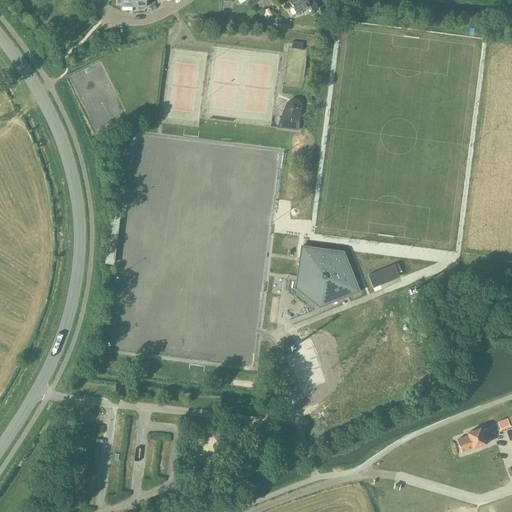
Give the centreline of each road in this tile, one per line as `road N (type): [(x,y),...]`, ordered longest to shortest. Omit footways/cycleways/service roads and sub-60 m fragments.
road 1 (unclassified): [(0,454),(58,353),(83,243),(79,194),(60,133),(0,40)]
road 2 (unknown): [(110,403),(100,494),(112,511),(129,508),(139,492),(150,407)]
road 3 (track): [(399,477),(351,475),(260,511)]
